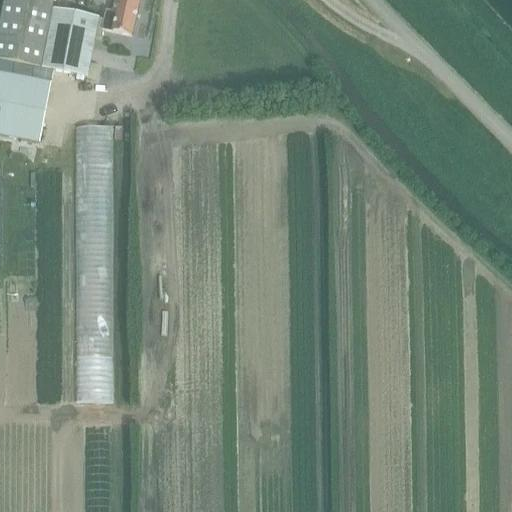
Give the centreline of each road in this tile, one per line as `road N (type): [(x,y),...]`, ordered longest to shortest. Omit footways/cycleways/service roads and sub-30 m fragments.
road 1 (track): [(147,511),(146,89),(182,98),(300,95)]
road 2 (unclassified): [(511,141),(370,0)]
